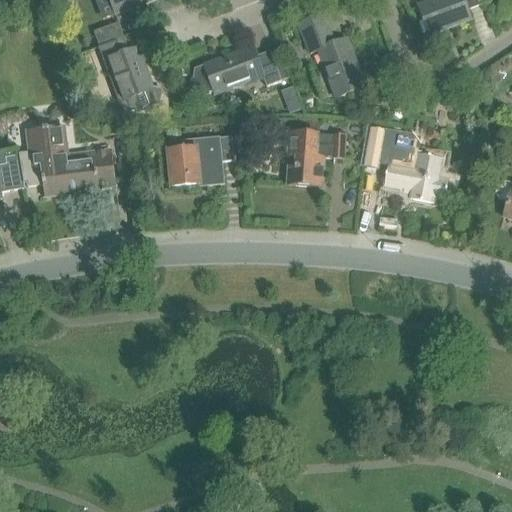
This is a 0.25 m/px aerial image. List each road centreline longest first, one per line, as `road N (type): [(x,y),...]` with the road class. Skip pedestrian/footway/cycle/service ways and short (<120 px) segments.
road 1 (residential): [(511,287),(423,265),(228,252),(89,261),(0,277)]
road 2 (residential): [(385,0),(404,53),(428,77),(461,74),(511,42)]
